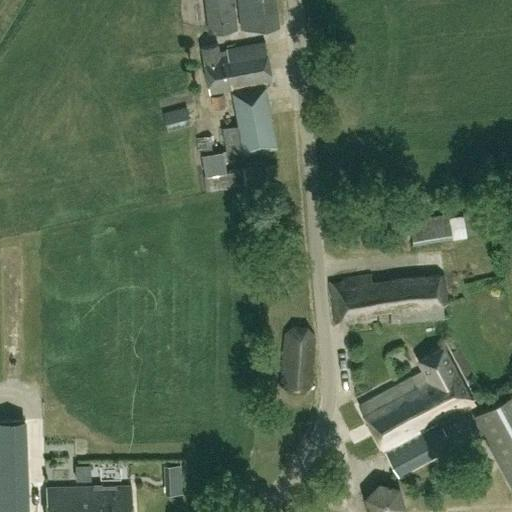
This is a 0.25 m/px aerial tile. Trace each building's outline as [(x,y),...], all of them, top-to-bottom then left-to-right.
[(233,0),(203,0),(208,33),(237,29),(233,0)] [(278,25),(274,0),(236,0),(240,30),(278,25)] [(222,126),(227,153),(243,151),(244,154),(277,148),(264,83),(272,81),(265,41),(226,48),(226,50),(219,51),(218,43),(200,46),(209,93),(232,88),(238,124),(222,126)] [(212,108),(226,106),(224,93),(211,95),(212,108)] [(188,116),(186,106),(176,108),(164,111),(168,132),(168,131),(190,125),(188,116)] [(499,209),(449,216),(448,213),(409,219),(413,244),(502,230),(499,209)] [(446,303),(442,270),(331,282),(335,322),(346,320),(347,325),(377,321),(376,312),(389,310),(390,322),(444,317),(443,303),(446,303)] [(311,386),(313,335),(307,327),(294,325),(286,332),(281,383),(289,392),(302,393),(311,386)] [(359,405),(398,476),(464,440),(450,415),(474,403),(443,346),(418,359),(424,370),(359,405)] [(511,393),(472,415),(511,488),(511,393)] [(0,506),(28,505),(26,417),(0,418),(0,506)] [(367,511),(399,511),(404,507),(399,487),(379,480),(363,496),(367,511)] [(132,511),(131,485),(45,486),(46,511),(132,511)]
